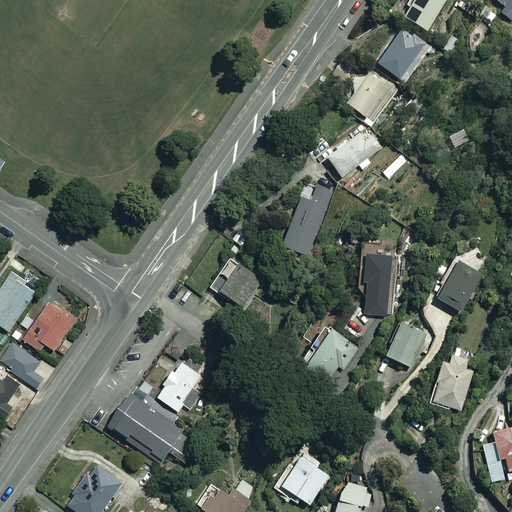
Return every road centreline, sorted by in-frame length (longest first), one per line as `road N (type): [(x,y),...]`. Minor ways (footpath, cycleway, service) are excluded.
road 1 (tertiary): [(127,299),(340,0)]
road 2 (tertiary): [(0,489),(127,299)]
road 3 (residential): [(127,299),(0,210)]
